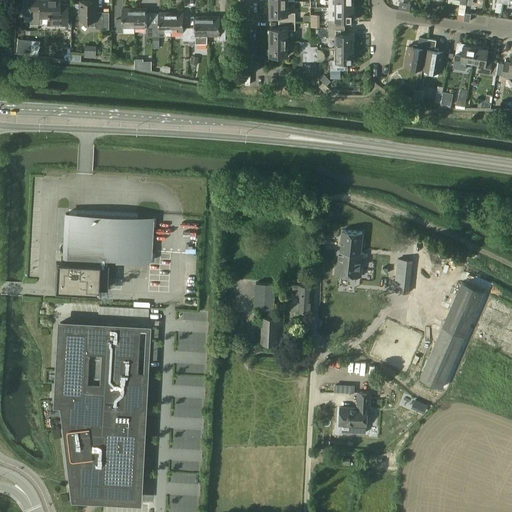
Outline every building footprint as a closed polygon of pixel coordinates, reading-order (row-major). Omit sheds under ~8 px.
[(22,0),(22,14),(30,14),(30,23),(31,23),(40,23),(40,18),(47,18),(46,0),(22,0)] [(67,25),(67,19),(67,5),(59,5),(59,0),(46,0),(47,18),(47,26),(67,25)] [(278,21),(295,21),(295,13),(288,13),(288,1),(270,1),(270,15),(278,15),(278,21)] [(109,12),(95,12),(96,2),(81,2),(81,21),(90,21),(90,26),(96,26),(96,29),(109,29),(109,12)] [(354,7),(335,7),(335,19),(328,19),(328,27),(345,27),(345,21),(354,21),(354,7)] [(123,32),(123,28),(135,28),(135,9),(122,9),(122,19),(116,19),(116,32),(123,32)] [(135,9),(135,28),(146,28),(146,36),(152,36),(153,23),(147,23),(147,9),(135,9)] [(171,32),(171,13),(158,13),(158,23),(153,23),(152,36),(165,37),(165,32),(171,32)] [(171,13),(171,32),(182,32),(183,41),(189,40),(189,27),(183,27),(183,13),(171,13)] [(189,27),(189,40),(193,41),(194,41),(195,41),(195,44),(207,44),(207,42),(207,36),(208,17),(195,17),(195,27),(189,27)] [(226,28),(220,28),(220,17),(208,17),(207,36),(219,36),(219,41),(226,41),(226,28)] [(270,42),(288,42),(288,30),(295,30),(295,21),(278,21),(278,28),(270,28),(270,42)] [(345,27),(328,27),(328,36),(335,36),(335,48),(353,48),(353,35),(345,35),(345,27)] [(423,67),(428,39),(419,37),(417,47),(409,46),(406,64),(423,67)] [(17,54),(39,55),(40,40),(17,38),(17,54)] [(428,39),(423,67),(425,67),(424,74),(438,77),(439,69),(441,70),(444,52),(435,50),(436,40),(428,39)] [(288,42),(270,42),(270,55),(288,55),(288,42)] [(310,46),(310,42),(300,42),(300,50),(303,50),(303,61),(311,61),(311,46),(310,46)] [(87,45),(86,56),(97,56),(98,45),(87,45)] [(465,71),(467,62),(473,63),(475,47),(463,45),(462,55),(456,54),(453,69),(465,71)] [(493,59),(487,58),(488,50),(475,47),(473,63),(479,64),(478,73),(490,75),(493,59)] [(330,69),(348,69),(348,61),(353,61),(353,48),(335,48),(335,59),(330,59),(330,69)] [(502,76),(502,77),(511,78),(511,53),(510,62),(504,61),(504,64),(502,76)] [(461,89),(457,105),(465,107),(467,90),(461,89)] [(441,103),(451,105),(452,95),(443,94),(441,103)] [(107,256),(150,258),(151,258),(153,218),(65,213),(64,241),(63,241),(62,241),(61,242),(61,243),(60,244),(59,245),(59,246),(59,247),(59,248),(60,249),(60,250),(61,251),(62,252),(63,252),(63,253),(63,260),(56,260),(54,289),(97,291),(97,287),(107,288),(108,263),(106,262),(107,256)] [(337,251),(335,273),(361,276),(363,261),(366,262),(367,254),(360,253),(362,232),(343,230),(342,239),(340,251),(337,251)] [(408,291),(411,258),(399,257),(396,290),(408,291)] [(464,339),(484,292),(484,291),(462,282),(420,378),(442,388),(464,339)] [(255,283),(254,307),(274,308),(275,284),(255,283)] [(311,311),(312,286),(293,285),(292,298),(299,298),(299,299),(298,299),(298,311),(311,311)] [(283,344),(284,318),(262,316),(261,343),(283,344)] [(59,323),(55,402),(73,403),(76,426),(68,427),(66,428),(65,431),(67,444),(68,455),(69,456),(69,457),(70,457),(70,458),(71,458),(72,458),(80,457),(81,468),(81,469),(82,477),(83,486),(112,488),(120,488),(126,488),(128,463),(128,455),(128,450),(129,450),(131,421),(130,420),(131,406),(142,407),(144,371),(144,370),(137,370),(139,327),(59,323)] [(356,392),(357,384),(336,383),(336,391),(356,392)] [(340,407),(339,426),(341,426),(341,433),(351,433),(366,434),(366,426),(367,426),(368,409),(370,409),(371,392),(358,392),(357,408),(340,407)] [(426,412),(429,405),(418,399),(414,405),(426,412)]
